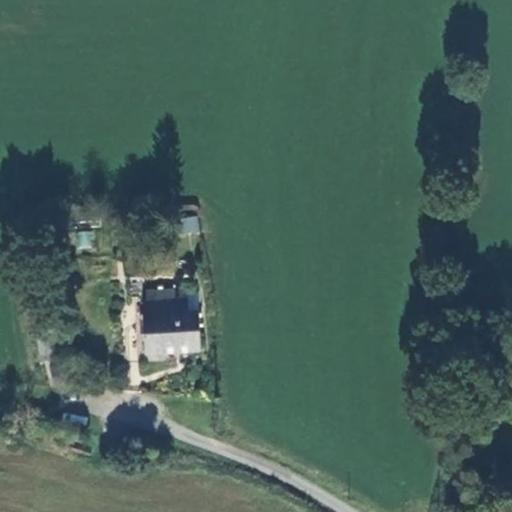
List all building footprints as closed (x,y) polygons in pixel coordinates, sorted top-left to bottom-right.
[(197,215),(180,217),(182,234),(199,231),(197,215)] [(75,232),(76,248),(93,247),(93,231),(75,232)] [(148,291),(150,354),(203,351),(202,313),(190,313),(190,289),(148,291)] [(39,322),(40,353),(66,353),(64,320),(39,322)] [(476,511),(478,508),(465,501),(460,511),(476,511)]
